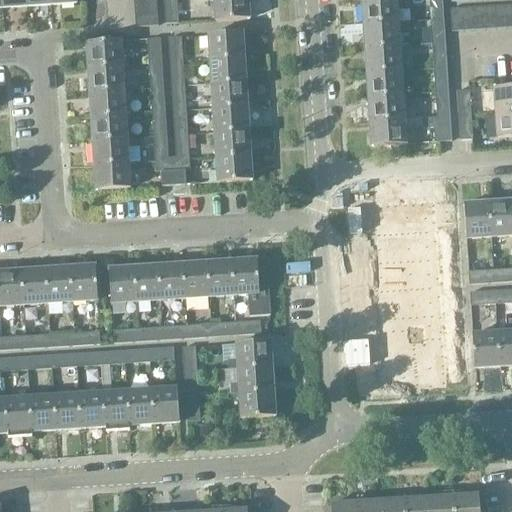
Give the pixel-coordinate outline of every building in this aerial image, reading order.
[(27,7),(26,0),(1,0),(2,9),(27,7)] [(177,0),(164,0),(165,16),(178,15),(177,0)] [(248,0),(213,0),(215,22),(250,20),(248,0)] [(362,0),(364,26),(397,23),(396,0),(362,0)] [(135,16),(158,14),(157,3),(135,5),(135,16)] [(443,4),(430,5),(431,21),(444,20),(443,4)] [(485,30),(496,30),(495,7),(484,8),(485,30)] [(507,29),(506,7),(495,7),(496,30),(507,29)] [(484,8),(473,9),(474,31),(485,30),(484,8)] [(450,10),(452,33),(463,32),(462,9),(450,10)] [(463,32),(474,31),(473,9),(462,9),(463,32)] [(136,27),(159,26),(158,14),(135,16),(136,27)] [(364,26),(365,49),(399,47),(397,23),(364,26)] [(445,28),(431,29),(432,45),(446,44),(445,28)] [(208,36),(210,60),(244,58),(242,33),(208,36)] [(169,54),(182,53),(181,38),(168,39),(169,54)] [(87,44),(89,68),(123,66),(122,42),(87,44)] [(365,49),(367,74),(400,72),(399,47),(365,49)] [(148,49),(149,65),(162,64),(161,48),(148,49)] [(446,53),(433,54),(434,70),(447,69),(446,53)] [(210,60),(212,85),(246,83),(244,58),(210,60)] [(171,79),(184,78),(183,62),(170,63),(171,79)] [(89,68),(90,93),(125,91),(123,66),(89,68)] [(367,74),(368,98),(402,96),(400,72),(367,74)] [(163,73),(149,74),(150,89),(164,89),(163,73)] [(448,77),(434,78),(435,94),(449,93),(448,77)] [(212,85),(213,110),(247,107),(246,83),(212,85)] [(172,103),(186,102),(185,87),(171,88),(172,103)] [(511,87),(494,88),(496,114),(511,113),(511,87)] [(90,93),(92,118),(126,116),(125,91),(90,93)] [(458,117),(472,116),(470,91),(457,92),(458,117)] [(368,98),(370,123),(403,121),(402,96),(368,98)] [(164,97),(151,98),(152,114),(165,113),(164,97)] [(449,102),(436,103),(437,118),(450,117),(449,102)] [(213,110),(215,134),(249,132),(247,107),(213,110)] [(174,128),(187,127),(186,111),(173,112),(174,128)] [(511,113),(496,114),(498,140),(511,138),(511,113)] [(92,118),(94,142),(128,140),(126,116),(92,118)] [(472,116),(458,117),(460,141),(473,140),(472,116)] [(450,117),(437,118),(422,120),(423,130),(434,129),(435,143),(452,142),(450,117)] [(403,121),(370,123),(371,147),(405,146),(403,121)] [(166,122),(152,123),(153,139),(167,138),(166,122)] [(215,134),(217,159),(251,156),(249,132),(215,134)] [(176,153),(189,152),(188,136),(175,137),(176,153)] [(94,142),(95,167),(129,165),(128,140),(94,142)] [(167,146),(154,147),(155,163),(168,162),(168,159),(167,146)] [(217,172),(209,173),(209,184),(252,181),(251,156),(217,159),(217,172)] [(168,159),(168,162),(155,163),(156,173),(173,172),(172,162),(172,158),(168,159)] [(172,158),(172,162),(173,172),(186,171),(190,170),(189,161),(176,162),(176,158),(172,158)] [(129,165),(95,167),(97,192),(131,190),(129,165)] [(162,173),(163,188),(187,186),(186,171),(162,173)] [(511,201),(490,203),(492,238),(511,236),(511,201)] [(492,238),(490,203),(465,204),(467,239),(492,238)] [(424,204),(375,207),(376,226),(377,247),(379,282),(380,292),(380,303),(382,321),(392,321),(395,320),(396,331),(382,332),(384,363),(385,381),(406,379),(413,379),(414,389),(426,389),(444,387),(440,316),(432,317),(428,260),(425,218),(424,204)] [(456,208),(444,209),(444,217),(457,216),(456,208)] [(457,216),(444,217),(445,224),(457,224),(457,216)] [(457,224),(445,224),(445,232),(457,231),(457,224)] [(457,231),(445,232),(446,239),(458,239),(457,231)] [(458,239),(446,239),(446,247),(458,246),(458,239)] [(257,261),(232,262),(234,297),(248,296),(249,317),(270,316),(268,287),(258,288),(257,261)] [(232,262),(207,264),(210,298),(234,297),(232,262)] [(207,264),(183,266),(185,300),(210,298),(207,264)] [(183,266),(158,267),(160,301),(185,300),(183,266)] [(158,267),(134,269),(136,303),(160,301),(158,267)] [(96,268),(72,270),(74,303),(98,301),(96,268)] [(460,268),(448,269),(448,277),(460,276),(460,268)] [(136,303),(134,269),(109,270),(111,305),(136,303)] [(72,270),(47,271),(49,305),(74,303),(72,270)] [(494,271),(495,284),(511,283),(510,270),(494,271)] [(47,271),(22,273),(24,306),(49,305),(47,271)] [(485,285),(484,271),(469,272),(469,286),(485,285)] [(22,273),(0,274),(0,307),(24,306),(22,273)] [(460,276),(448,277),(449,284),(461,283),(460,276)] [(461,283),(449,284),(449,292),(461,291),(461,283)] [(511,290),(503,291),(504,305),(511,304),(511,290)] [(461,291),(449,292),(450,299),(462,298),(461,291)] [(479,293),(480,307),(495,306),(495,292),(479,293)] [(462,298),(450,299),(450,307),(462,306),(462,298)] [(463,318),(451,318),(451,326),(463,326),(463,318)] [(236,323),(237,337),(253,336),(252,322),(236,323)] [(211,325),(212,338),(228,337),(227,324),(211,325)] [(187,327),(188,340),(203,339),(203,326),(187,327)] [(463,326),(451,326),(452,334),(464,333),(463,326)] [(162,328),(163,341),(179,340),(178,327),(162,328)] [(138,330),(138,343),(154,342),(153,329),(138,330)] [(129,344),(129,331),(113,332),(114,345),(129,344)] [(76,334),(76,347),(92,346),(91,333),(76,334)] [(464,333),(452,334),(452,341),(464,340),(464,333)] [(511,333),(497,334),(499,369),(511,367),(511,333)] [(499,369),(497,334),(472,336),(474,370),(499,369)] [(51,336),(52,349),(67,348),(67,335),(51,336)] [(26,337),(27,350),(43,349),(42,336),(26,337)] [(1,339),(2,352),(18,351),(17,338),(1,339)] [(464,340),(452,341),(453,349),(465,348),(464,340)] [(274,341),(274,361),(283,360),(282,341),(274,341)] [(236,344),(238,369),(271,367),(269,342),(236,344)] [(159,350),(160,363),(174,362),(173,349),(159,350)] [(150,350),(134,351),(135,364),(151,363),(150,350)] [(110,353),(111,366),(126,365),(126,352),(110,353)] [(85,354),(86,368),(102,367),(101,353),(85,354)] [(61,356),(61,369),(77,368),(76,355),(61,356)] [(196,356),(183,357),(184,372),(197,372),(196,356)] [(36,358),(37,371),(52,370),(52,357),(36,358)] [(11,359),(12,372),(28,371),(27,358),(11,359)] [(238,369),(239,394),(273,392),(271,367),(238,369)] [(198,381),(184,382),(185,397),(199,397),(198,381)] [(177,389),(153,391),(155,425),(180,424),(177,389)] [(153,391),(128,393),(130,427),(155,425),(153,391)] [(273,392),(239,394),(241,419),(275,417),(273,392)] [(128,393),(104,394),(106,428),(106,433),(128,432),(131,432),(130,427),(128,393)] [(104,394),(79,396),(81,430),(106,428),(104,394)] [(79,396),(54,398),(57,432),(81,430),(79,396)] [(54,398),(30,399),(32,433),(57,432),(54,398)] [(30,399),(5,401),(7,435),(8,440),(32,438),(32,433),(30,399)] [(199,406),(186,407),(187,423),(200,422),(199,406)] [(452,511),(479,511),(478,496),(452,498),(452,511)] [(428,511),(452,511),(452,498),(427,499),(428,511)] [(404,511),(428,511),(427,499),(404,501),(404,511)] [(379,511),(404,511),(404,501),(379,503),(379,511)] [(379,511),(379,503),(356,504),(356,511),(379,511)]
